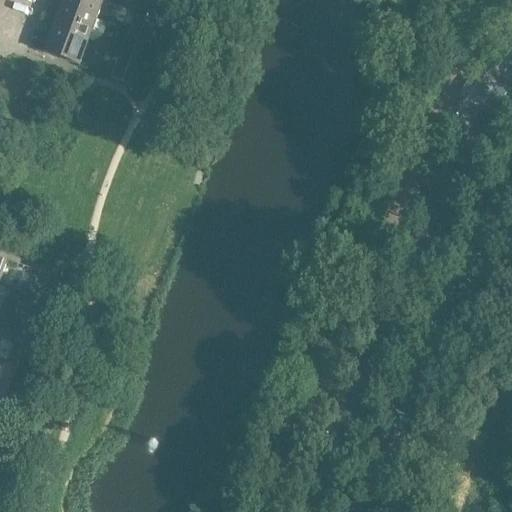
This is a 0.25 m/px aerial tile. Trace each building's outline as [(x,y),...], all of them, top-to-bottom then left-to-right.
[(103,0),(66,0),(64,6),(97,19),(103,0)] [(97,19),(64,6),(62,5),(58,17),(60,18),(55,29),(88,42),(97,19)] [(134,15),(129,30),(140,34),(145,19),(134,15)] [(88,42),(55,29),(53,29),(49,40),(51,41),(46,54),(79,66),(88,42)] [(129,30),(123,45),(134,50),(140,34),(129,30)] [(117,62),(111,78),(122,82),(128,66),(117,62)] [(40,272),(34,288),(45,292),(51,276),(40,272)] [(28,304),(22,319),(33,323),(39,308),(28,304)] [(22,319),(17,334),(28,338),(33,323),(22,319)] [(11,350),(5,365),(16,369),(22,354),(11,350)] [(5,365),(0,379),(0,380),(11,385),(16,369),(5,365)]
